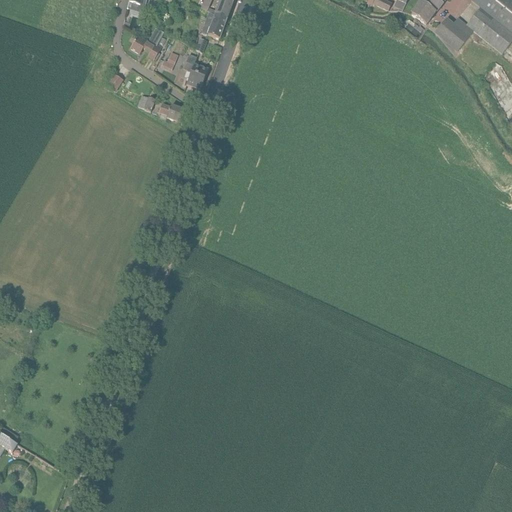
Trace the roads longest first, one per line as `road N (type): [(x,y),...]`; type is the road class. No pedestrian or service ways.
road 1 (unclassified): [(67,511),(207,112)]
road 2 (unclassified): [(207,112),(112,44),(122,0)]
